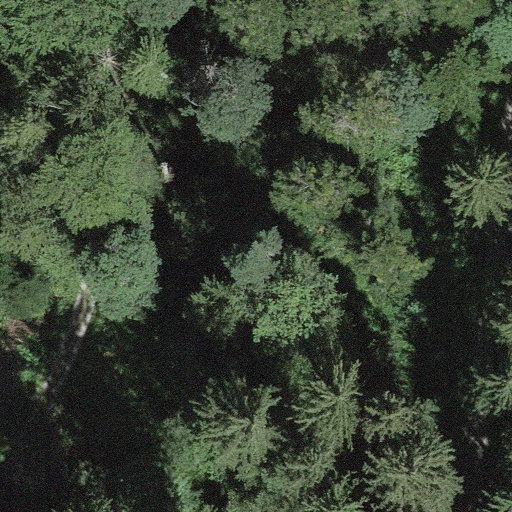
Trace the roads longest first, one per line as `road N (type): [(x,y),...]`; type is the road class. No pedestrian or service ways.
road 1 (track): [(119,0),(99,248),(0,498)]
road 2 (track): [(511,183),(476,511)]
